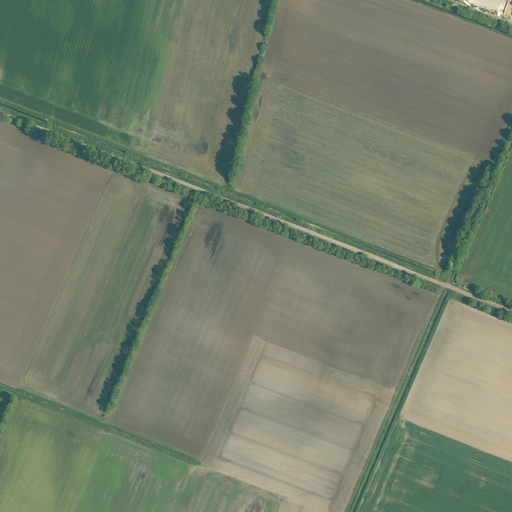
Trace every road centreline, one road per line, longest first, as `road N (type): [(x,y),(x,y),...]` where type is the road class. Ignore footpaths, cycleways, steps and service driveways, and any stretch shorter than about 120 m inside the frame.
road 1 (unclassified): [(0,110),(511,309)]
road 2 (track): [(446,284),(347,511)]
